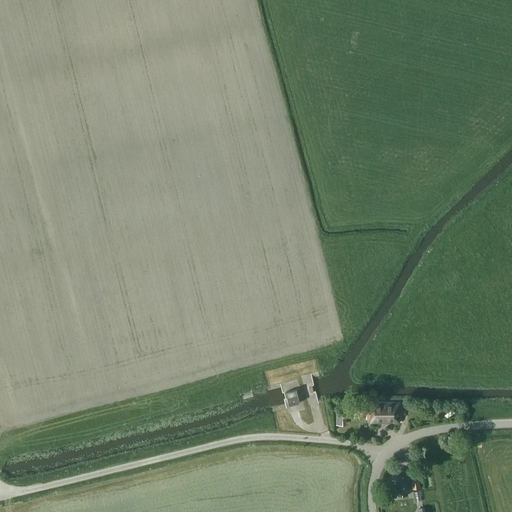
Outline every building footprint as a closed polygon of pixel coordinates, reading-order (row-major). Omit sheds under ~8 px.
[(299,403),(296,389),(286,392),(289,406),(299,403)] [(399,404),(370,404),(370,405),(355,405),(355,414),(358,414),(358,419),(370,419),(370,423),(398,424),(399,404)] [(346,411),(336,411),(336,425),(346,425),(346,411)] [(423,488),(421,468),(411,469),(413,489),(423,488)] [(411,490),(408,470),(390,472),(391,485),(388,485),(389,493),(397,492),(397,496),(407,495),(406,490),(411,490)]
